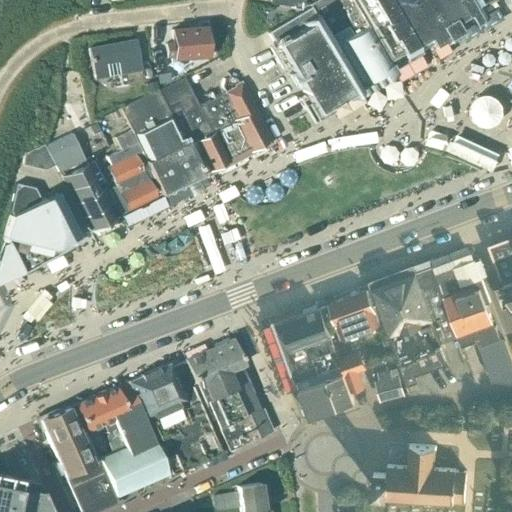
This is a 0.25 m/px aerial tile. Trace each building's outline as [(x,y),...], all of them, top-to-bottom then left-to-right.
[(271,0),(271,2),(292,6),(291,9),(300,10),(301,4),(302,4),(302,0),(271,0)] [(316,0),(309,4),(358,85),(379,73),(381,77),(390,71),(388,68),(348,0),(316,0)] [(496,9),(490,0),(348,0),(388,68),(496,9)] [(309,7),(265,31),(266,33),(297,90),(298,89),(300,94),(305,104),(307,103),(318,106),(319,108),(332,101),(331,100),(334,98),(335,99),(354,89),(353,88),(358,85),(309,4),(308,5),(309,7)] [(172,44),(164,44),(166,57),(173,57),(173,60),(183,59),(207,57),(205,33),(205,27),(188,29),(170,30),(172,44)] [(134,39),(88,48),(94,78),(140,69),(134,39)] [(169,73),(158,75),(159,82),(171,80),(169,73)] [(267,140),(252,110),(239,85),(199,106),(185,77),(157,90),(181,138),(190,134),(208,169),(228,161),(227,159),(247,149),(247,151),(267,140)] [(129,129),(135,142),(161,193),(201,174),(185,141),(182,142),(156,88),(118,107),(129,129)] [(129,129),(113,137),(119,150),(135,142),(129,129)] [(84,159),(70,132),(44,146),(54,165),(57,172),(84,159)] [(119,150),(105,157),(109,166),(105,168),(106,169),(114,186),(106,189),(118,215),(126,211),(161,193),(135,142),(119,150)] [(54,165),(44,146),(43,145),(25,154),(22,165),(44,170),(54,165)] [(92,160),(62,176),(90,231),(115,218),(95,180),(101,177),(92,160)] [(54,193),(36,202),(10,215),(4,239),(6,242),(21,272),(60,252),(56,245),(76,235),(54,193)] [(0,254),(0,283),(21,272),(6,242),(0,254)] [(442,341),(459,336),(438,275),(434,265),(372,288),(408,385),(419,381),(417,374),(450,362),(442,341)] [(454,269),(438,275),(459,336),(462,346),(478,340),(492,380),(511,382),(511,358),(505,341),(504,342),(502,338),(497,324),(496,325),(488,304),(492,303),(484,280),(461,288),(454,269)] [(504,277),(490,283),(511,341),(511,272),(506,275),(507,277),(504,277)] [(342,336),(379,322),(374,308),(367,290),(330,304),(342,336)] [(297,382),(341,366),(339,361),(330,334),(321,308),(276,324),(297,382)] [(184,361),(188,371),(195,386),(198,384),(227,452),(272,432),(262,409),(259,410),(240,366),(242,365),(231,339),(183,359),(184,361)] [(361,351),(340,359),(346,374),(347,373),(351,382),(352,382),(355,391),(358,390),(367,387),(360,370),(367,367),(361,351)] [(224,453),(195,386),(188,371),(184,361),(170,367),(168,362),(126,380),(127,382),(137,405),(136,406),(155,448),(166,473),(168,478),(179,473),(224,453)] [(344,373),(299,388),(310,418),(354,402),(351,394),(344,373)] [(398,376),(377,381),(382,399),(403,394),(398,376)] [(114,386),(73,403),(85,430),(101,423),(106,435),(116,431),(123,447),(97,458),(114,496),(166,473),(155,448),(136,406),(137,405),(127,382),(115,388),(114,386)] [(96,511),(117,503),(114,496),(97,458),(85,430),(73,403),(38,419),(56,461),(54,462),(59,473),(62,472),(79,511),(96,511)] [(455,501),(466,502),(468,471),(457,470),(457,469),(436,467),(437,444),(410,442),(408,465),(388,464),(387,473),(374,472),(373,488),(386,489),(385,499),(454,503),(455,501)] [(48,511),(39,490),(37,490),(38,491),(22,488),(22,487),(20,487),(20,489),(12,487),(15,477),(7,475),(7,476),(0,474),(0,511),(48,511)] [(236,487),(237,492),(212,496),(215,511),(239,507),(240,511),(268,511),(267,504),(262,505),(257,482),(236,487)]
